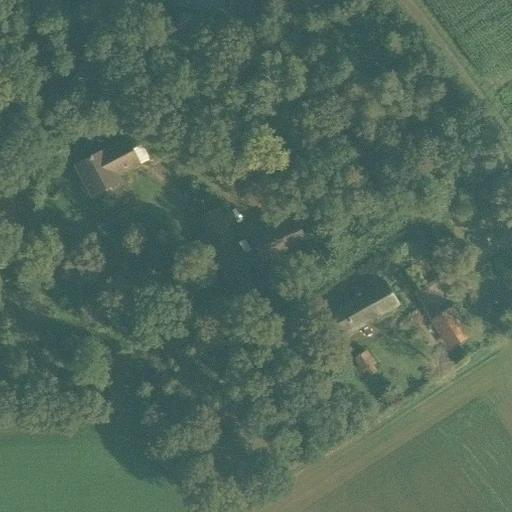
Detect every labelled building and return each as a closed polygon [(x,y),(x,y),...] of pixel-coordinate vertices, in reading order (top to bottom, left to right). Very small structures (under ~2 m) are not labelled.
[(229,0),(228,19),(248,21),(250,0),(229,0)] [(89,191),(92,199),(121,184),(117,177),(149,160),(142,145),(132,150),(127,140),(104,152),(76,167),(83,180),(80,183),(79,187),(81,191),(85,192),(89,191)] [(201,218),(210,240),(228,232),(219,210),(201,218)] [(253,239),(262,261),(306,242),(297,221),(253,239)] [(356,301),(328,318),(342,341),(400,307),(385,282),(378,286),(374,278),(350,292),(356,301)] [(452,308),(451,308),(432,320),(451,351),(471,338),(452,308)] [(353,360),(362,373),(365,371),(369,377),(377,372),(373,366),(375,364),(367,351),(353,360)]
